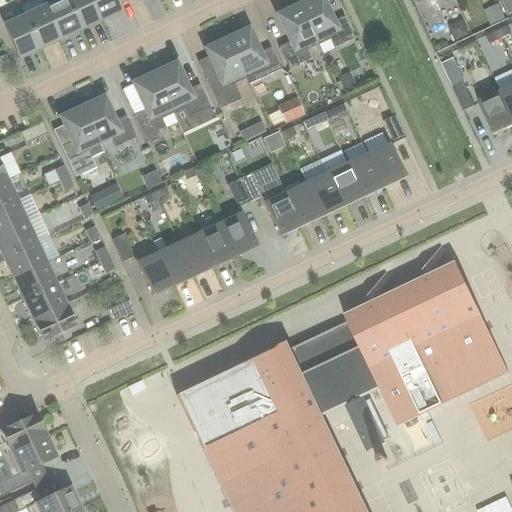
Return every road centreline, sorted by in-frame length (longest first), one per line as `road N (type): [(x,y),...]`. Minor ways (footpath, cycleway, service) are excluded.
road 1 (residential): [(511,173),(58,387)]
road 2 (residential): [(0,109),(232,0)]
road 3 (residential): [(58,387),(117,511)]
